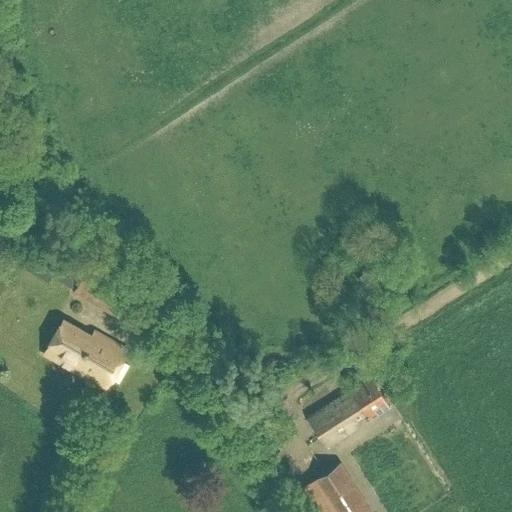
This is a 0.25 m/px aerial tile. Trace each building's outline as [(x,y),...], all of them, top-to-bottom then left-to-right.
[(59,261),(34,248),(24,268),(49,280),(51,276),(59,280),(66,267),(58,263),(59,261)] [(354,277),(369,300),(382,291),(368,269),(354,277)] [(81,275),(74,287),(72,291),(118,316),(126,300),(81,275)] [(62,319),(43,353),(105,388),(127,347),(94,329),(91,335),(62,319)] [(305,415),(326,447),(357,427),(354,421),(366,413),(370,418),(390,405),(370,373),(305,415)] [(300,485),(317,511),(374,511),(341,460),(300,485)]
